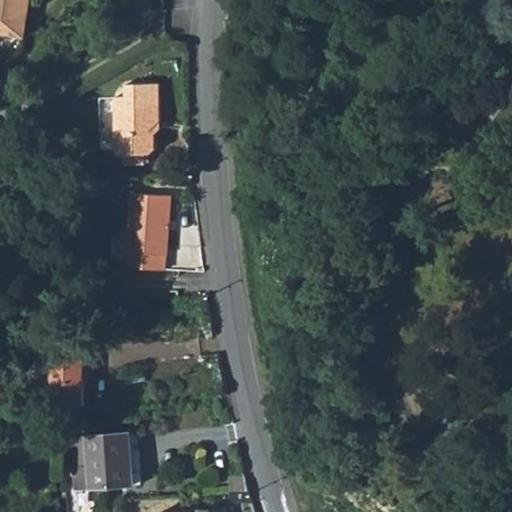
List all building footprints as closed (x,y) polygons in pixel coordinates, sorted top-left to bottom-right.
[(0,0),(0,31),(27,35),(31,0),(0,0)] [(163,127),(161,83),(126,84),(126,96),(115,96),(117,150),(122,154),(153,153),(158,147),(157,134),(163,127)] [(353,149),(356,160),(376,154),(373,143),(353,149)] [(126,268),(165,270),(166,255),(167,255),(170,195),(130,193),(126,268)] [(74,315),(98,315),(98,299),(74,299),(74,315)] [(84,405),(84,340),(51,340),(51,405),(84,405)] [(76,489),(141,484),(138,432),(86,436),(88,465),(74,466),(76,489)] [(74,466),(88,465),(86,436),(71,437),(74,466)] [(231,491),(250,491),(247,481),(246,475),(229,479),(231,491)] [(235,492),(235,502),(253,501),(250,491),(235,492)]
